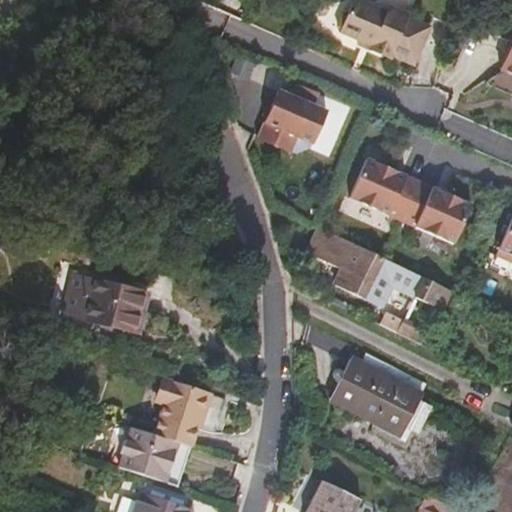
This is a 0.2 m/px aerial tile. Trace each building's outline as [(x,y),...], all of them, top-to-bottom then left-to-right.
[(416,67),(431,30),(411,21),(412,19),(392,10),(390,16),(363,4),(356,7),(353,16),(346,19),(342,29),(344,34),(363,43),(376,48),(374,52),(394,61),(395,57),(416,67)] [(511,81),(511,40),(497,75),(511,81)] [(363,43),(362,47),(374,52),(376,48),(363,43)] [(237,72),(254,80),(260,66),(244,58),(237,72)] [(282,92),(264,131),(296,147),(300,139),(315,146),(329,113),(317,108),(322,95),(301,86),(295,98),(282,92)] [(296,147),(264,131),(260,140),(293,155),(296,147)] [(470,210),(368,161),(349,199),(450,249),(470,210)] [(511,222),(501,247),(511,252),(511,222)] [(383,262),(324,233),(312,258),(346,275),(339,290),(385,312),(395,290),(444,313),(453,295),(383,262)] [(511,252),(501,247),(496,259),(511,267),(511,252)] [(145,295),(72,278),(64,320),(137,337),(145,295)] [(467,355),(461,366),(479,374),(484,363),(467,355)] [(420,396),(425,385),(367,356),(361,367),(420,396)] [(421,397),(420,396),(361,367),(352,362),(333,401),(354,411),(402,436),(419,402),(421,397)] [(210,422),(212,422),(219,402),(177,387),(168,408),(172,409),(210,422)] [(402,436),(354,411),(351,417),(404,445),(411,431),(424,404),(419,402),(402,436)] [(431,408),(424,404),(411,431),(418,434),(431,408)] [(195,455),(197,455),(210,422),(172,409),(159,442),(182,450),(195,455)] [(159,442),(138,435),(134,445),(131,444),(126,458),(128,459),(124,471),(169,487),(182,450),(159,442)] [(169,487),(181,491),(195,455),(182,450),(169,487)] [(84,490),(95,494),(104,476),(92,470),(84,490)] [(355,511),(361,501),(322,483),(307,511),(355,511)] [(136,511),(192,511),(196,501),(146,484),(136,511)] [(453,511),(455,510),(428,496),(423,509),(429,511),(453,511)]
